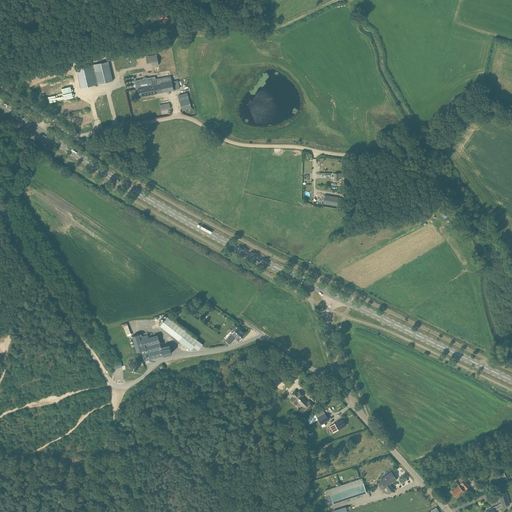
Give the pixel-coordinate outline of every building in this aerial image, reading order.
[(159,65),(157,55),(146,56),(147,64),(151,63),(152,66),(159,65)] [(113,81),(108,61),(76,68),(81,88),(95,85),(96,84),(98,83),(99,84),(113,81)] [(155,76),(151,77),(152,85),(154,85),(156,93),(174,90),(173,89),(176,89),(179,88),(178,80),(172,81),(171,76),(155,79),(155,76)] [(139,83),(135,84),(136,89),(138,88),(140,96),(156,93),(154,85),(152,85),(151,77),(147,78),(146,77),(143,78),(143,79),(139,79),(140,83),(139,83)] [(191,108),(187,93),(178,95),(183,110),(191,108)] [(344,198),(339,197),(324,194),(323,204),(337,206),(337,205),(343,206),(344,198)] [(442,208),(446,205),(438,195),(434,197),(442,208)] [(203,344),(167,316),(160,325),(175,338),(174,340),(179,343),(181,341),(191,350),(194,346),(199,349),(203,344)] [(227,339),(224,342),(226,345),(227,346),(229,344),(230,344),(236,337),(239,339),(245,333),(237,327),(234,324),(231,328),(227,332),(230,335),(227,339)] [(139,334),(132,336),(137,352),(140,352),(140,353),(142,353),(144,360),(163,355),(172,353),(169,345),(161,347),(158,335),(149,337),(148,334),(140,337),(139,334)] [(130,364),(125,365),(126,369),(131,368),(133,370),(137,369),(139,366),(144,365),(142,361),(138,362),(135,360),(131,361),(130,364)] [(282,386),(283,383),(284,383),(286,380),(277,376),(273,386),(277,388),(279,389),(281,390),(283,386),(282,386)] [(295,390),(292,394),(291,394),(303,406),(301,408),(306,413),(313,405),(308,401),(307,402),(302,397),(303,395),(299,391),(297,392),(295,390)] [(329,420),(323,409),(315,414),(321,425),(329,420)] [(346,425),(342,419),(330,426),(334,432),(346,425)] [(396,478),(391,472),(380,480),(382,483),(379,485),(382,489),(386,487),(390,492),(394,489),(389,484),(396,478)] [(329,503),(332,502),(333,504),(367,493),(362,478),(325,490),(327,495),(329,503)] [(458,485),(454,488),(455,489),(452,491),(457,497),(464,491),(469,486),(464,480),(458,485)] [(494,511),(495,511),(495,510),(501,507),(510,504),(506,492),(499,495),(502,503),(485,511),(484,511),(494,511)]
